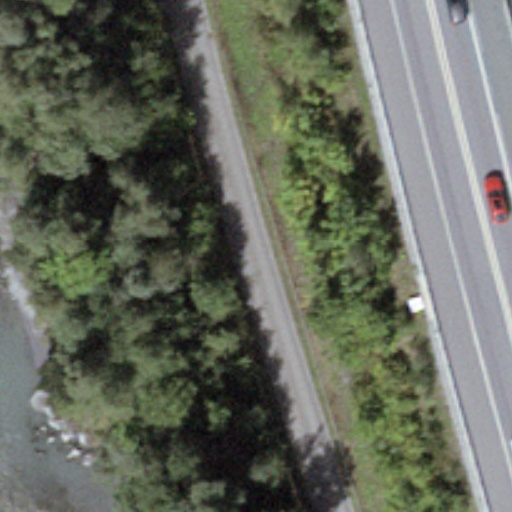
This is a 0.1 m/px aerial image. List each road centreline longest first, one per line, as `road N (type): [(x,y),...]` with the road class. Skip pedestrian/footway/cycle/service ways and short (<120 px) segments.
road 1 (track): [(182,0),(259,276),(339,511)]
road 2 (trunk): [(430,0),(511,315)]
